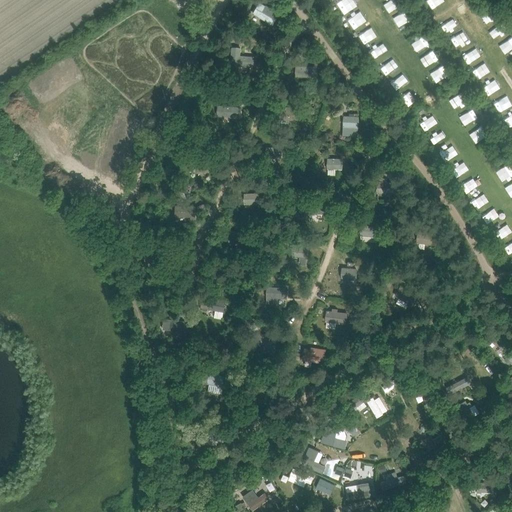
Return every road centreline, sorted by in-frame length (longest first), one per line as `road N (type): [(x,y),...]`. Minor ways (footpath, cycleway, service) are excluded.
road 1 (track): [(169,511),(160,399),(113,263),(151,145),(197,39),(224,0)]
road 2 (track): [(487,274),(224,447),(168,473)]
road 3 (unknown): [(290,324),(343,185),(384,122)]
road 4 (track): [(511,419),(397,497),(338,509)]
